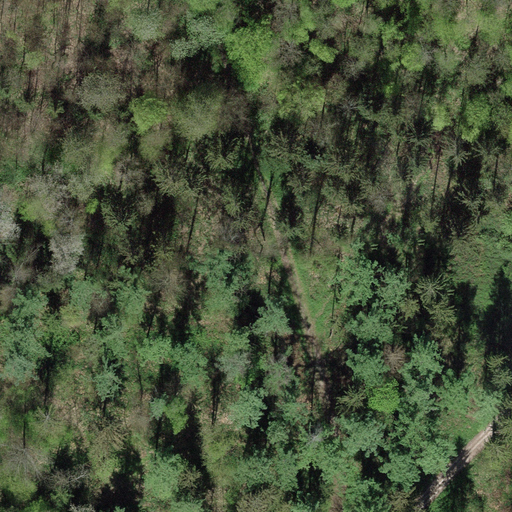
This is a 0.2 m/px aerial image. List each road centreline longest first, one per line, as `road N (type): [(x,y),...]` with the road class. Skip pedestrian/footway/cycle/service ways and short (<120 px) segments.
road 1 (track): [(334,511),(337,455),(325,398),(200,0)]
road 2 (track): [(409,511),(511,406)]
